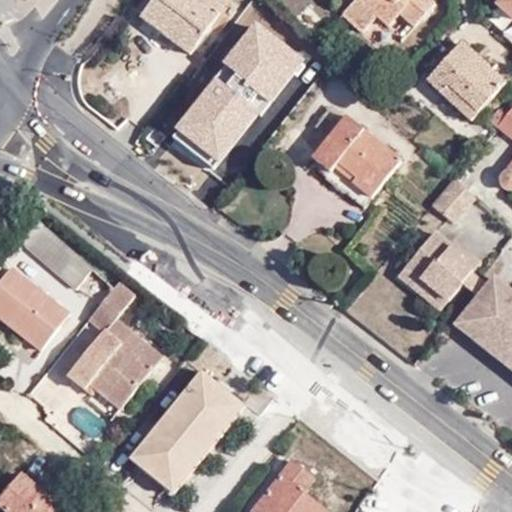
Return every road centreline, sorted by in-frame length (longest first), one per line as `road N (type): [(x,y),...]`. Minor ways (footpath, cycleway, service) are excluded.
road 1 (primary): [(511,468),(286,289),(46,146),(2,105)]
road 2 (primary): [(0,166),(179,242),(322,338),(511,490)]
